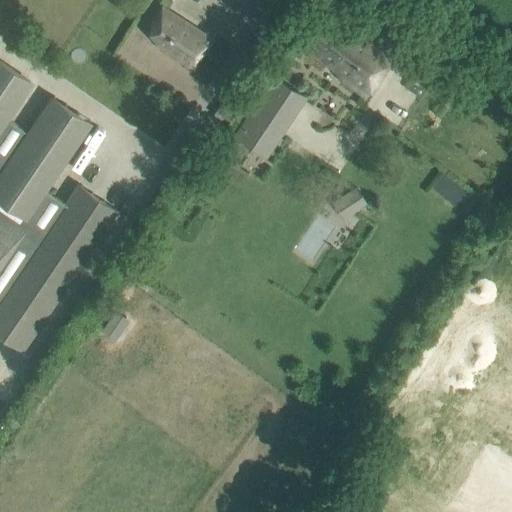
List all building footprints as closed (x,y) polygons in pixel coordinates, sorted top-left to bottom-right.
[(153,21),(169,31),(167,35),(169,37),(162,48),(194,68),(213,38),(162,5),(153,21)] [(363,94),(393,53),(328,5),(302,40),(349,74),(344,80),(363,94)] [(0,132),(9,119),(35,81),(0,57),(0,132)] [(196,105),(211,85),(200,76),(184,96),(196,105)] [(277,76),(237,135),(242,139),(244,137),(255,144),(262,133),(273,142),(274,143),(281,133),(279,132),(275,129),(253,114),(265,96),(287,111),(299,91),(277,76)] [(51,93),(26,131),(0,169),(0,199),(28,218),(47,190),(93,122),(51,93)] [(0,199),(0,169),(26,131),(9,119),(0,132),(0,209),(28,228),(0,268),(0,302),(67,204),(47,190),(28,218),(0,199)] [(356,186),(336,199),(348,217),(368,203),(356,186)] [(110,218),(74,194),(67,204),(0,302),(0,318),(28,338),(110,218)] [(0,268),(28,228),(0,209),(0,268)] [(111,337),(126,318),(113,308),(98,327),(111,337)] [(488,352),(451,332),(427,373),(464,395),(488,352)]
